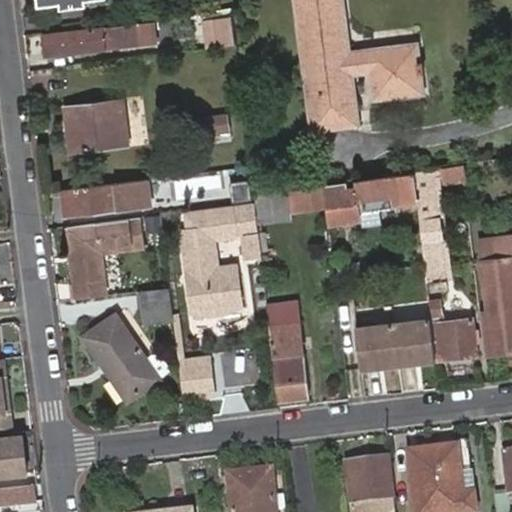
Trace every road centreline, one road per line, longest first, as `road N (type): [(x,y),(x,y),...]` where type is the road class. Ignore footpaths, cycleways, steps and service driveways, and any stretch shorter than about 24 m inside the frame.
road 1 (residential): [(57,453),(511,396)]
road 2 (residential): [(57,453),(0,0)]
